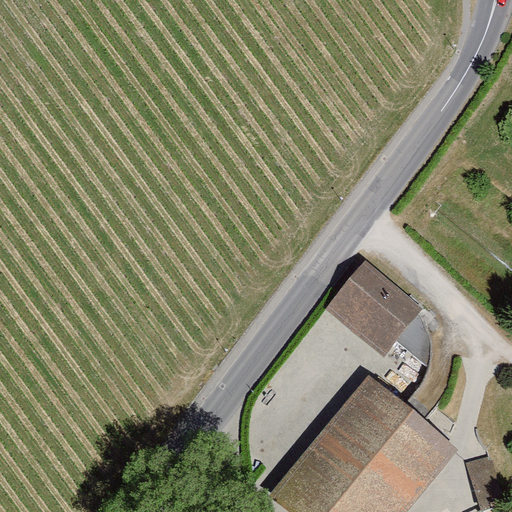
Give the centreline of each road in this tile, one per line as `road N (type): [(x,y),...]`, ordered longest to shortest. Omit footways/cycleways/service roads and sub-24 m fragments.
road 1 (residential): [(136,511),(452,97),(495,0)]
road 2 (track): [(359,218),(511,353)]
